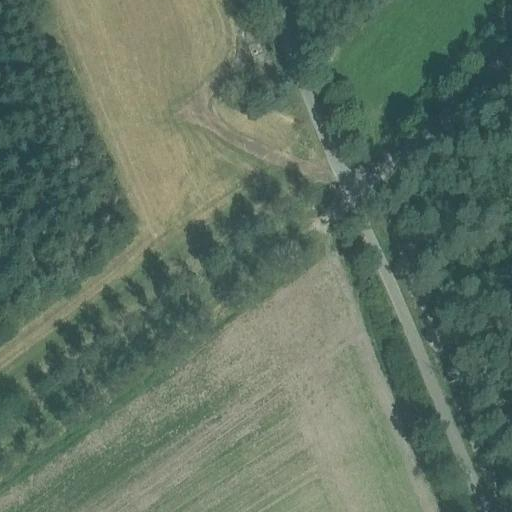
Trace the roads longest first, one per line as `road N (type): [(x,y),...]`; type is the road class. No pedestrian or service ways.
road 1 (track): [(477,511),(267,0)]
road 2 (track): [(349,204),(511,50)]
